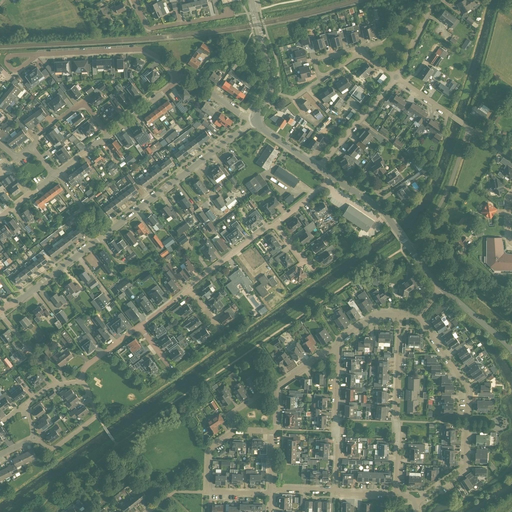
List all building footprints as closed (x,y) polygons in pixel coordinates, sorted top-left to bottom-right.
[(152,13),(164,7),(165,7),(162,0),(149,6),(152,13)] [(470,8),(465,0),(463,0),(457,4),(460,9),(461,8),(464,13),(465,15),(468,14),(466,11),(470,9),(470,8)] [(465,0),(470,8),(473,6),(475,8),(479,6),(477,3),(475,4),(473,0),(465,0)] [(115,7),(114,7),(115,8),(118,13),(125,10),(122,3),(115,7)] [(189,11),(188,3),(181,5),(183,12),(189,11)] [(102,16),(109,13),(106,6),(99,9),(102,16)] [(164,7),(152,13),(155,19),(167,14),(164,7)] [(450,27),(456,19),(445,10),(439,18),(450,27)] [(476,29),(478,25),(474,22),(474,21),(468,17),(465,21),(471,25),(476,29)] [(367,26),(370,37),(375,36),(373,30),(376,29),(375,23),(367,26)] [(349,27),(353,42),(358,40),(357,36),(357,34),(360,33),(358,27),(358,25),(349,27)] [(360,33),(363,33),(364,39),(370,37),(367,26),(361,27),(361,26),(358,27),(360,33)] [(343,38),(346,37),(348,43),(353,42),(349,27),(341,29),(342,32),(343,38)] [(341,46),(341,45),(342,45),(340,39),(343,38),(342,32),(337,33),(336,30),(333,31),(337,46),(337,47),(341,46)] [(337,46),(333,31),(333,32),(325,34),(326,40),(327,42),(330,41),(331,47),(337,46)] [(317,39),(320,48),(325,47),(323,40),(326,40),(325,34),(320,35),(320,38),(317,39)] [(311,36),(308,37),(308,38),(310,43),(313,42),(313,45),(314,49),(320,48),(317,39),(314,39),(313,36),(311,37),(311,36)] [(466,50),(471,42),(467,39),(461,47),(466,50)] [(198,48),(196,51),(192,57),(188,63),(196,68),(200,62),(201,61),(198,59),(201,55),(198,53),(200,50),(207,55),(211,49),(203,43),(199,49),(198,48)] [(296,57),(305,55),(305,54),(306,54),(305,50),(304,50),(303,49),(300,50),(299,47),(291,49),(293,58),(296,57)] [(439,55),(433,64),(437,67),(443,59),(447,53),(443,50),(439,47),(435,53),(439,55)] [(439,55),(435,53),(434,53),(428,61),(433,64),(439,55)] [(300,61),(306,60),(305,55),(296,57),(297,60),(294,61),(294,63),(292,63),(293,66),(301,64),(300,61)] [(111,59),(104,60),(104,68),(104,70),(114,70),(114,74),(114,65),(111,65),(111,59)] [(124,68),(128,68),(127,62),(124,62),(123,59),(117,59),(117,62),(116,62),(116,66),(117,66),(117,69),(124,69),(124,68)] [(136,59),(133,65),(134,65),(132,68),(139,72),(140,68),(141,69),(144,63),(144,62),(144,61),(140,60),(136,59)] [(74,66),(71,66),(72,72),(75,72),(81,72),(81,61),(74,61),(74,66)] [(91,71),(90,65),(87,65),(87,61),(81,61),(81,72),(88,71),(91,71)] [(62,72),(61,62),(55,62),(55,65),(49,66),(48,65),(45,67),(51,75),(55,72),(62,72)] [(71,66),(68,66),(68,62),(61,62),(62,72),(69,71),(69,74),(72,74),(72,72),(71,66)] [(300,70),(300,73),(309,71),(308,66),(302,67),(301,64),(293,66),(294,69),(296,69),(297,71),(300,70)] [(366,73),(371,68),(367,64),(357,74),(361,78),(362,77),(365,79),(369,75),(366,73)] [(434,71),(432,70),(426,65),(419,76),(426,81),(434,71)] [(31,71),(37,80),(43,76),(43,75),(44,74),(46,76),(49,74),(45,69),(42,71),(43,72),(41,73),(37,67),(35,69),(34,68),(31,71)] [(153,70),(150,73),(147,70),(143,74),(145,77),(144,77),(147,80),(148,79),(151,83),(152,82),(153,82),(156,80),(155,79),(158,77),(158,76),(159,75),(158,75),(159,74),(157,71),(156,72),(155,72),(153,70)] [(441,73),(437,70),(433,77),(432,78),(435,80),(441,73)] [(37,80),(31,71),(27,73),(28,74),(26,76),(30,81),(28,82),(25,84),(29,89),(31,87),(30,85),(31,84),(32,84),(37,80)] [(305,81),(305,78),(311,76),(310,75),(312,75),(311,71),(309,71),(300,73),(301,76),(297,77),(299,83),(305,81)] [(216,83),(220,77),(222,74),(219,72),(217,75),(213,72),(209,78),(216,83)] [(381,84),(387,78),(383,74),(377,81),(381,84)] [(345,78),(336,84),(341,92),(350,85),(345,78)] [(226,90),(233,81),(231,79),(228,83),(225,81),(221,87),(226,90)] [(450,83),(451,83),(449,86),(448,88),(440,83),(437,89),(448,97),(452,91),(451,91),(453,88),(455,85),(456,86),(457,83),(452,80),(450,83)] [(226,90),(231,94),(235,88),(232,86),(235,82),(233,81),(226,90)] [(67,89),(62,82),(59,85),(64,92),(67,89)] [(18,84),(16,86),(13,84),(9,89),(17,96),(21,91),(22,92),(24,89),(18,84)] [(134,97),(139,93),(132,84),(127,88),(134,97)] [(81,95),(77,89),(78,89),(75,86),(74,86),(68,90),(75,100),(76,99),(76,100),(79,98),(79,97),(81,95)] [(332,97),(335,94),(331,87),(327,90),(332,97)] [(54,99),(60,107),(61,107),(64,105),(64,104),(65,103),(60,96),(63,93),(60,88),(57,90),(59,92),(56,94),(57,96),(54,99)] [(186,98),(190,95),(184,88),(178,93),(183,100),(182,100),(185,104),(188,101),(186,98)] [(231,94),(236,97),(240,92),(240,91),(235,88),(231,94)] [(17,96),(9,89),(5,94),(13,101),(17,96)] [(240,92),(236,97),(241,101),(245,95),(242,93),(244,91),(242,89),(240,91),(240,92)] [(332,97),(327,90),(323,92),(328,99),(330,97),(332,97)] [(104,99),(99,92),(90,99),(95,105),(104,99)] [(120,100),(119,100),(121,102),(122,102),(124,105),(129,101),(122,92),(117,96),(120,100)] [(328,99),(323,92),(320,95),(324,102),(328,99)] [(13,101),(5,94),(1,99),(9,106),(13,101)] [(393,104),(396,106),(401,99),(396,95),(394,97),(391,95),(387,102),(392,106),(393,104)] [(115,97),(111,100),(116,107),(120,104),(115,97)] [(336,107),(341,99),(342,99),(338,97),(334,102),(332,105),(336,107)] [(9,106),(1,99),(0,100),(0,106),(5,110),(9,106)] [(60,107),(54,99),(51,102),(49,100),(46,102),(44,100),(42,101),(46,106),(49,104),(55,111),(56,110),(57,110),(60,108),(60,107)] [(341,99),(336,107),(339,109),(345,102),(341,99)] [(401,109),(406,102),(401,99),(396,106),(401,109)] [(311,111),(314,109),(311,106),(310,106),(306,100),(300,105),(305,112),(310,109),(311,111)] [(167,110),(169,111),(175,106),(172,102),(170,103),(168,101),(163,104),(167,110)] [(175,104),(182,113),(188,109),(186,107),(185,106),(184,107),(181,102),(181,103),(179,101),(175,104)] [(203,110),(206,112),(211,106),(205,102),(203,105),(200,103),(195,109),(201,114),(203,110)] [(410,117),(417,107),(412,103),(408,110),(405,108),(403,111),(406,113),(409,113),(410,111),(412,113),(410,116),(410,117)] [(34,114),(40,122),(45,118),(43,116),(46,114),(43,111),(46,109),(41,104),(39,105),(37,107),(39,110),(34,114)] [(158,108),(162,113),(167,110),(163,104),(158,108)] [(111,105),(101,113),(106,119),(109,116),(109,117),(112,114),(116,111),(111,105)] [(212,116),(216,110),(211,106),(206,112),(204,116),(206,118),(209,114),(212,116)] [(472,110),(470,113),(475,116),(475,115),(482,120),(486,115),(475,107),(474,106),(473,107),(471,109),(472,110)] [(415,120),(418,117),(422,110),(417,107),(410,117),(413,119),(412,120),(414,122),(415,120)] [(162,113),(158,108),(154,111),(158,117),(158,116),(159,119),(164,115),(162,113)] [(491,119),(497,123),(504,112),(499,108),(491,119)] [(346,117),(349,119),(356,111),(353,109),(346,117)] [(317,119),(322,116),(318,110),(313,114),(317,119)] [(423,120),(427,114),(422,110),(418,117),(415,120),(420,124),(419,126),(415,132),(418,133),(425,122),(423,120)] [(158,117),(154,111),(149,115),(153,120),(158,117)] [(74,123),(76,126),(79,123),(84,119),(83,117),(84,116),(81,113),(80,114),(80,113),(74,118),(72,116),(66,120),(68,123),(70,122),(72,124),(74,123)] [(40,122),(34,114),(29,118),(35,126),(36,127),(37,126),(37,125),(40,122)] [(227,118),(221,114),(216,120),(222,124),(227,118)] [(282,128),(287,121),(291,124),(293,120),(292,119),(294,117),(290,114),(288,117),(287,116),(284,120),(281,118),(277,125),(282,128)] [(149,124),(151,122),(153,124),(155,122),(153,120),(149,115),(145,118),(149,124)] [(296,121),(303,126),(306,122),(299,116),(296,121)] [(35,126),(29,118),(24,121),(25,124),(30,130),(35,126)] [(228,128),(233,122),(227,118),(222,124),(225,126),(222,129),(225,130),(227,127),(228,128)] [(24,121),(22,119),(17,123),(21,128),(25,124),(24,121)] [(430,131),(431,130),(432,128),(436,122),(434,120),(434,122),(431,119),(426,126),(425,126),(423,128),(425,130),(426,129),(425,131),(428,134),(430,131)] [(439,133),(438,130),(441,127),(438,124),(438,123),(436,122),(432,128),(431,130),(430,131),(435,134),(434,135),(437,137),(440,134),(439,133)] [(90,123),(85,128),(83,125),(76,129),(81,135),(84,133),(86,136),(95,129),(93,127),(94,126),(91,124),(90,123)] [(46,136),(49,141),(58,134),(54,129),(56,128),(54,125),(49,129),(51,131),(46,136)] [(141,129),(140,128),(132,133),(136,139),(139,143),(149,137),(143,127),(141,129)] [(379,131),(385,136),(388,131),(382,127),(379,131)] [(168,143),(180,133),(177,129),(165,139),(168,143)] [(296,138),(301,142),(305,136),(308,138),(312,132),(308,129),(305,133),(301,130),(296,138)] [(23,142),(28,138),(22,130),(17,134),(23,142)] [(362,134),(369,140),(372,136),(374,138),(377,134),(373,131),(370,135),(365,130),(362,134)] [(205,141),(210,137),(205,131),(200,135),(205,141)] [(132,140),(131,141),(126,133),(120,137),(122,140),(122,141),(125,145),(128,143),(130,146),(134,144),(132,140)] [(23,142),(17,134),(12,137),(18,146),(19,147),(21,145),(20,144),(23,142)] [(58,134),(49,141),(53,146),(59,142),(61,144),(64,142),(66,140),(64,138),(62,139),(58,134)] [(365,145),(369,140),(362,134),(357,139),(363,143),(361,145),(365,149),(367,147),(365,145)] [(200,145),(205,141),(200,135),(195,139),(200,145)] [(328,140),(325,138),(320,135),(317,140),(322,144),(324,145),(328,140)] [(13,150),(18,146),(12,137),(7,141),(13,150)] [(194,149),(200,145),(195,139),(190,143),(194,149)] [(313,150),(319,142),(313,139),(308,146),(313,150)] [(119,158),(122,156),(117,149),(120,147),(115,141),(110,145),(112,148),(111,148),(119,158)] [(152,152),(148,154),(149,156),(162,146),(158,141),(149,148),(152,152)] [(55,153),(59,158),(67,151),(63,146),(65,145),(64,142),(61,144),(58,146),(60,148),(55,153)] [(135,146),(143,156),(146,153),(139,143),(135,146)] [(194,149),(190,143),(185,147),(189,153),(194,149)] [(350,147),(357,153),(360,155),(365,149),(361,145),(359,147),(354,143),(350,147)] [(269,145),(263,153),(268,156),(269,157),(273,160),(278,152),(269,145)] [(147,155),(148,154),(152,152),(149,148),(148,147),(144,150),(147,155)] [(184,157),(189,153),(185,147),(180,151),(184,157)] [(353,158),(357,153),(350,147),(346,152),(351,156),(349,159),(353,162),(355,160),(353,158)] [(63,163),(71,157),(67,151),(59,158),(63,163)] [(184,157),(180,151),(174,155),(179,161),(184,157)] [(96,162),(100,159),(102,162),(105,160),(103,157),(102,157),(99,153),(92,158),(96,162)] [(268,156),(263,153),(257,163),(267,170),(271,164),(270,163),(273,160),(269,157),(268,156)] [(131,154),(124,159),(129,166),(136,160),(131,154)] [(230,167),(234,163),(238,169),(245,165),(240,159),(237,161),(237,160),(233,155),(232,154),(232,155),(225,160),(224,160),(225,161),(229,166),(229,167),(230,167)] [(386,171),(384,168),(381,164),(383,162),(380,157),(375,161),(376,164),(371,167),(375,174),(377,173),(379,175),(386,171)] [(164,162),(169,168),(174,164),(170,158),(166,161),(163,158),(161,159),(164,163),(164,162)] [(350,166),(353,162),(349,159),(347,161),(345,158),(339,162),(345,170),(350,166)] [(511,176),(511,168),(507,165),(506,164),(508,161),(503,158),(500,162),(506,166),(501,173),(510,180),(511,176)] [(113,161),(108,164),(111,169),(109,170),(112,175),(119,171),(113,161)] [(160,166),(164,172),(169,168),(164,162),(164,163),(161,165),(158,161),(156,163),(159,166),(160,166)] [(88,171),(92,168),(87,162),(82,166),(86,172),(87,172),(88,174),(90,173),(88,171)] [(155,169),(159,176),(164,172),(160,166),(159,166),(156,169),(153,165),(151,167),(154,170),(155,169)] [(86,172),(82,166),(77,170),(81,176),(86,172)] [(218,166),(213,169),(219,177),(224,174),(226,176),(228,174),(223,167),(221,169),(218,166)] [(293,188),(299,180),(279,166),(273,174),(293,188)] [(394,181),(396,183),(403,179),(399,174),(396,176),(394,173),(397,170),(396,168),(386,174),(388,176),(385,178),(387,181),(386,182),(388,185),(389,184),(394,181)] [(150,173),(154,179),(159,176),(155,169),(154,170),(151,172),(148,169),(146,171),(149,174),(150,173)] [(217,183),(215,180),(219,177),(213,169),(209,173),(212,176),(209,178),(214,185),(217,183)] [(81,176),(77,170),(72,174),(76,180),(78,183),(81,181),(79,178),(81,176)] [(410,183),(423,174),(421,170),(410,178),(408,179),(410,183)] [(145,177),(150,183),(154,179),(150,173),(149,174),(146,176),(143,173),(142,174),(144,178),(145,177)] [(71,184),(76,180),(72,174),(66,178),(71,184)] [(135,182),(129,174),(125,176),(132,185),(135,182)] [(140,181),(144,187),(150,183),(145,177),(144,178),(141,180),(138,176),(137,178),(139,181),(140,181)] [(245,184),(253,194),(262,187),(255,177),(245,184)] [(496,193),(499,195),(503,188),(502,188),(504,185),(496,179),(494,182),(489,188),(493,191),(493,192),(493,193),(494,193),(496,193)] [(11,185),(13,187),(11,190),(14,195),(20,190),(17,186),(19,184),(16,181),(11,185)] [(101,183),(103,186),(99,189),(102,192),(108,187),(104,181),(101,183)] [(203,188),(198,181),(188,188),(193,195),(203,188)] [(54,187),(58,193),(60,196),(65,192),(65,193),(67,192),(61,184),(59,185),(59,184),(54,187)] [(0,196),(4,203),(9,199),(5,193),(7,192),(4,187),(3,186),(2,185),(0,186),(0,195),(0,196)] [(128,189),(133,196),(138,192),(133,186),(130,188),(127,185),(125,187),(128,190),(128,189)] [(400,200),(410,192),(405,185),(395,192),(400,200)] [(58,193),(54,187),(49,191),(53,196),(58,193)] [(123,194),(123,193),(128,199),(133,196),(128,189),(128,190),(125,192),(122,189),(120,190),(123,194)] [(53,196),(49,191),(45,194),(49,200),(50,202),(55,198),(53,196)] [(119,197),(123,203),(128,199),(123,193),(123,194),(120,196),(117,193),(115,194),(118,197),(119,197)] [(45,194),(40,198),(44,203),(49,200),(45,194)] [(286,199),(289,203),(295,198),(292,194),(286,199)] [(88,196),(82,201),(84,205),(91,200),(88,196)] [(114,201),(118,207),(123,203),(119,197),(118,197),(115,200),(112,196),(110,198),(113,201),(114,201)] [(219,209),(226,205),(220,196),(213,201),(219,209)] [(238,201),(234,196),(231,199),(229,196),(225,199),(228,202),(226,203),(229,208),(238,201)] [(190,205),(191,205),(185,197),(179,202),(184,209),(183,209),(187,214),(189,213),(187,210),(191,207),(190,205)] [(44,203),(40,198),(35,202),(42,210),(46,206),(44,203)] [(273,208),(278,204),(274,198),(268,203),(262,207),(268,216),(275,211),(273,208)] [(109,204),(113,210),(118,207),(114,201),(113,201),(110,203),(107,200),(105,202),(108,205),(109,204)] [(322,213),(327,209),(323,203),(317,208),(318,210),(316,211),(312,214),(317,221),(323,216),(323,215),(322,213)] [(490,218),(494,212),(490,210),(492,207),(487,203),(482,210),(483,214),(490,218)] [(109,204),(108,205),(105,207),(102,204),(101,205),(103,209),(104,208),(108,214),(113,210),(109,204)] [(343,216),(361,228),(366,232),(373,221),(350,205),(343,216)] [(173,219),(178,215),(173,210),(171,212),(166,206),(160,210),(163,214),(162,215),(162,216),(163,218),(165,218),(165,217),(166,218),(170,215),(173,219)] [(31,223),(34,220),(32,218),(33,217),(27,209),(21,214),(26,222),(29,220),(31,223)] [(216,218),(210,209),(205,213),(212,221),(216,218)] [(246,226),(248,228),(248,229),(250,228),(251,229),(261,222),(257,216),(259,214),(256,210),(249,216),(251,219),(246,223),(247,224),(246,226)] [(208,219),(202,211),(196,215),(202,223),(208,219)] [(160,222),(157,218),(155,220),(152,216),(151,215),(150,216),(149,215),(147,217),(147,218),(146,218),(152,226),(155,224),(159,229),(163,226),(160,222)] [(293,230),(296,228),(301,224),(296,218),(288,224),(293,230)] [(12,234),(13,236),(16,234),(13,231),(18,226),(12,219),(7,223),(11,228),(8,230),(10,232),(12,234)] [(212,230),(215,228),(210,221),(204,225),(206,228),(209,226),(212,230)] [(235,230),(232,232),(238,240),(239,238),(240,239),(242,238),(241,237),(243,236),(240,232),(243,230),(236,221),(231,225),(235,230)] [(187,222),(178,229),(181,234),(191,227),(187,222)] [(135,228),(141,236),(145,232),(147,235),(149,233),(147,231),(148,231),(142,223),(135,228)] [(470,227),(472,233),(482,229),(480,223),(470,227)] [(32,230),(30,228),(28,224),(24,227),(24,228),(28,233),(32,230)] [(12,234),(10,232),(8,230),(5,225),(0,228),(7,238),(12,234)] [(79,228),(74,232),(78,238),(83,234),(79,228)] [(236,241),(238,240),(232,232),(229,234),(225,229),(220,233),(227,242),(230,240),(232,244),(234,242),(235,243),(237,242),(236,241)] [(299,238),(303,244),(306,241),(307,242),(313,237),(308,230),(302,234),(303,235),(299,238)] [(130,231),(125,235),(132,245),(137,241),(130,231)] [(73,242),(78,238),(74,232),(69,236),(73,242)] [(316,244),(311,248),(312,248),(312,249),(312,250),(313,251),(314,252),(315,252),(315,253),(326,245),(323,242),(330,237),(326,232),(316,239),(318,242),(315,244),(316,244)] [(181,245),(189,239),(185,234),(177,239),(181,245)] [(68,246),(73,242),(69,236),(64,240),(68,246)] [(280,245),(273,236),(267,241),(269,244),(268,245),(268,246),(269,248),(271,248),(271,247),(273,250),(270,252),(272,255),(277,252),(275,249),(280,245)] [(465,242),(464,242),(467,239),(464,236),(461,239),(457,236),(452,242),(460,248),(465,242)] [(152,238),(158,247),(162,244),(159,239),(156,241),(153,237),(152,238)] [(174,241),(171,237),(163,243),(166,248),(174,241)] [(511,254),(506,254),(505,253),(504,251),(503,251),(502,241),(502,237),(501,237),(501,238),(496,238),(496,239),(494,239),(494,238),(492,238),(486,238),(486,237),(486,240),(487,240),(487,263),(489,265),(489,266),(491,268),(494,270),(511,269),(511,254)] [(218,249),(219,249),(221,252),(227,248),(220,238),(214,243),(217,246),(216,247),(218,249)] [(210,250),(210,249),(213,247),(207,239),(202,243),(206,249),(203,251),(210,261),(213,259),(213,260),(217,257),(216,256),(211,250),(210,250)] [(63,250),(68,246),(64,240),(58,244),(63,250)] [(115,254),(121,249),(117,243),(114,240),(108,244),(115,254)] [(122,240),(117,243),(121,249),(125,247),(127,246),(126,245),(122,240)] [(58,253),(63,250),(58,244),(53,247),(58,253)] [(128,244),(126,245),(127,246),(125,247),(130,254),(133,252),(128,244)] [(48,251),(53,257),(58,253),(53,247),(52,245),(49,247),(51,249),(48,251)] [(330,251),(331,250),(329,247),(323,251),(325,253),(319,258),(324,264),(332,258),(331,257),(334,255),(330,251)] [(101,260),(104,264),(104,265),(105,264),(110,260),(103,250),(97,255),(101,260)] [(130,261),(137,256),(133,252),(127,257),(130,261)] [(293,263),(286,253),(281,257),(279,255),(274,258),(278,263),(281,261),(286,268),(293,263)] [(12,262),(7,255),(6,256),(8,259),(4,262),(6,266),(12,262)] [(38,259),(43,265),(48,261),(43,255),(39,258),(37,255),(35,256),(37,259),(38,259)] [(33,263),(38,269),(43,265),(38,259),(37,259),(34,262),(32,258),(30,260),(32,263),(33,263)] [(194,273),(189,267),(191,265),(188,260),(183,264),(186,267),(182,269),(188,277),(194,273)] [(28,266),(33,272),(38,269),(33,263),(32,263),(29,266),(27,262),(25,264),(27,267),(28,266)] [(183,281),(188,277),(182,269),(182,270),(180,272),(177,268),(175,270),(168,262),(165,265),(169,269),(171,273),(177,280),(180,278),(183,281)] [(111,272),(105,264),(104,265),(104,264),(102,266),(108,274),(111,272)] [(23,270),(28,276),(33,272),(28,266),(27,267),(24,269),(22,266),(20,267),(22,271),(23,270)] [(300,268),(298,269),(296,266),(286,274),(291,281),(295,277),(298,282),(306,276),(300,268)] [(18,274),(23,280),(28,276),(23,270),(22,271),(19,273),(17,270),(15,271),(15,272),(18,274)] [(170,292),(171,293),(178,288),(171,280),(170,278),(173,275),(169,270),(164,273),(168,278),(166,279),(168,282),(165,285),(168,289),(169,292),(170,292)] [(85,282),(86,281),(89,284),(93,281),(85,271),(80,275),(85,282)] [(141,277),(144,281),(152,275),(148,271),(141,277)] [(13,278),(18,284),(23,280),(18,274),(15,272),(13,273),(12,272),(10,274),(13,278)] [(243,284),(249,292),(252,289),(249,285),(252,283),(247,276),(245,277),(244,276),(240,279),(235,272),(229,277),(232,281),(226,285),(233,295),(239,290),(234,284),(239,280),(243,284)] [(272,287),(277,283),(274,278),(270,281),(264,275),(258,279),(261,283),(255,288),(263,297),(269,293),(264,286),(268,282),(272,287)] [(377,276),(370,281),(372,284),(378,285),(381,283),(377,276)] [(413,289),(419,285),(413,277),(408,280),(408,281),(400,286),(398,294),(407,296),(408,292),(413,288),(413,289)] [(132,285),(127,278),(117,286),(122,292),(132,285)] [(92,289),(98,284),(95,279),(93,281),(89,284),(88,284),(92,289)] [(205,298),(213,292),(210,288),(213,286),(209,281),(200,288),(202,290),(200,292),(205,298)] [(67,289),(70,293),(66,296),(70,301),(74,297),(71,293),(74,291),(76,293),(81,288),(77,284),(75,286),(71,282),(65,287),(67,289)] [(156,304),(159,302),(159,303),(162,301),(161,300),(162,299),(156,291),(159,289),(156,286),(151,290),(153,293),(149,296),(156,304)] [(374,291),(376,295),(373,297),(379,305),(377,306),(381,304),(381,303),(385,300),(384,300),(383,299),(385,297),(385,298),(388,296),(385,290),(380,293),(379,293),(380,293),(379,293),(377,290),(374,291)] [(368,310),(371,308),(367,302),(370,300),(364,291),(357,296),(362,302),(359,304),(364,312),(365,312),(366,312),(368,311),(368,310)] [(223,297),(219,292),(213,298),(214,300),(209,304),(211,307),(214,310),(216,313),(221,309),(216,302),(223,297)] [(94,299),(101,309),(109,303),(102,293),(94,299)] [(51,298),(55,303),(55,304),(58,309),(65,303),(60,296),(59,297),(56,294),(51,298)] [(150,310),(149,309),(150,309),(146,303),(148,301),(145,296),(140,299),(141,301),(138,304),(145,313),(147,311),(148,312),(150,310)] [(353,321),(360,316),(356,310),(358,309),(353,300),(350,302),(349,301),(347,302),(352,309),(347,312),(353,321)] [(450,305),(444,300),(440,305),(446,310),(450,305)] [(131,317),(134,321),(139,317),(135,312),(138,310),(131,301),(127,304),(130,308),(125,312),(130,318),(131,317)] [(184,317),(192,311),(191,310),(191,309),(190,307),(189,307),(188,305),(182,309),(181,307),(181,306),(179,304),(171,310),(173,312),(178,309),(180,311),(184,317)] [(38,323),(41,320),(38,316),(42,313),(46,317),(50,314),(46,309),(43,311),(40,306),(33,311),(37,316),(34,318),(38,323)] [(224,325),(228,322),(230,322),(232,321),(232,319),(231,316),(235,313),(230,307),(224,312),(226,314),(220,319),(224,325)] [(339,326),(341,329),(349,323),(340,310),(337,312),(340,317),(335,320),(337,323),(336,323),(338,326),(339,326)] [(64,318),(60,312),(56,315),(60,321),(64,318)] [(119,316),(114,319),(123,330),(125,328),(127,326),(122,320),(125,318),(121,313),(118,315),(119,316)] [(432,322),(436,327),(443,322),(446,320),(444,317),(443,317),(440,313),(433,318),(434,320),(432,322)] [(197,327),(197,326),(201,323),(197,318),(195,319),(193,316),(188,320),(182,325),(185,328),(188,326),(191,330),(195,328),(196,328),(197,327)] [(25,327),(28,325),(31,329),(34,327),(31,323),(30,323),(26,317),(20,321),(25,327)] [(85,321),(82,317),(77,321),(82,329),(86,326),(83,323),(85,321)] [(120,332),(123,330),(114,319),(110,323),(109,322),(106,324),(111,330),(113,328),(117,333),(119,332),(120,332)] [(443,322),(436,327),(439,333),(442,331),(443,333),(450,329),(447,325),(448,324),(448,323),(446,320),(443,322)] [(161,327),(159,329),(155,324),(149,328),(156,336),(160,333),(162,336),(167,332),(165,329),(163,330),(161,327)] [(105,331),(101,326),(95,331),(98,335),(97,335),(99,339),(100,338),(103,342),(105,340),(106,340),(107,339),(106,339),(109,337),(106,332),(105,331)] [(206,338),(210,335),(209,334),(208,332),(205,329),(198,334),(196,331),(190,335),(194,342),(199,338),(201,342),(202,341),(203,341),(206,340),(206,338)] [(322,344),(331,338),(324,329),(316,335),(318,337),(317,338),(319,341),(320,341),(322,344)] [(448,344),(448,343),(455,338),(456,338),(458,337),(455,332),(454,333),(451,329),(445,334),(447,337),(444,338),(448,344)] [(64,346),(72,339),(64,330),(59,334),(60,335),(57,337),(64,346)] [(6,343),(9,341),(10,343),(10,344),(15,351),(19,348),(14,341),(13,341),(11,339),(12,339),(6,331),(1,336),(6,343)] [(384,346),(384,342),(384,332),(379,332),(378,338),(375,338),(375,346),(378,346),(384,346)] [(390,332),(384,332),(384,342),(390,342),(390,345),(393,345),(393,341),(390,341),(390,332)] [(83,337),(85,340),(81,343),(83,345),(82,346),(85,349),(84,350),(86,353),(87,352),(88,353),(89,352),(89,353),(92,351),(92,350),(96,347),(90,340),(91,340),(87,334),(83,337)] [(170,339),(167,335),(159,341),(160,342),(159,343),(161,345),(162,345),(164,348),(169,344),(172,347),(178,342),(173,336),(170,339)] [(309,353),(314,349),(312,345),(313,344),(310,339),(312,338),(310,335),(305,338),(307,341),(303,344),(309,353)] [(408,345),(414,345),(414,335),(408,335),(408,343),(405,343),(405,347),(408,348),(408,345)] [(420,335),(414,335),(414,345),(419,345),(419,348),(422,348),(423,344),(420,344),(420,335)] [(364,337),(364,341),(364,347),(369,347),(369,350),(372,350),(373,346),(370,346),(370,337),(364,337)] [(456,338),(455,338),(448,343),(452,348),(454,347),(456,350),(461,346),(460,344),(456,338)] [(137,355),(145,349),(140,343),(139,345),(138,343),(135,339),(127,345),(128,344),(130,347),(130,348),(131,348),(131,349),(131,350),(133,352),(132,353),(135,356),(130,360),(133,364),(140,358),(137,355)] [(364,351),(364,347),(364,341),(358,341),(358,349),(355,349),(355,355),(358,355),(358,351),(364,351)] [(301,353),(303,351),(298,342),(294,344),(296,346),(289,351),(296,361),(303,356),(301,353)] [(170,355),(174,361),(176,359),(178,360),(180,358),(179,357),(182,355),(180,352),(182,350),(178,344),(173,348),(175,351),(170,355)] [(275,352),(273,349),(274,348),(272,344),(267,347),(272,355),(275,352)] [(457,354),(461,359),(469,353),(466,348),(464,346),(457,351),(459,353),(457,354)] [(25,358),(19,349),(12,354),(15,359),(19,357),(22,361),(25,358)] [(49,358),(53,355),(48,349),(44,352),(49,358)] [(67,350),(61,354),(67,362),(67,361),(73,356),(67,350)] [(61,367),(67,362),(61,354),(61,355),(59,352),(53,357),(61,367)] [(471,352),(469,353),(461,359),(464,364),(470,360),(471,363),(474,361),(473,359),(474,357),(471,352)] [(285,366),(290,362),(284,353),(279,357),(279,358),(275,360),(279,366),(283,363),(285,366)] [(427,359),(427,365),(440,365),(437,365),(437,362),(437,361),(436,361),(436,358),(430,358),(430,355),(424,355),(424,359),(427,359)] [(7,357),(3,361),(10,369),(14,365),(7,357)] [(377,361),(377,366),(389,367),(389,365),(387,365),(387,361),(382,361),(382,357),(375,357),(374,361),(377,361)] [(154,362),(153,362),(150,359),(141,366),(138,363),(134,365),(137,369),(139,367),(142,370),(146,367),(148,370),(151,374),(153,373),(154,375),(157,372),(156,370),(158,369),(155,365),(156,365),(154,362)] [(469,371),(472,375),(480,370),(483,368),(482,368),(482,369),(479,365),(477,365),(475,362),(468,367),(470,370),(469,371)] [(359,364),(356,364),(346,364),(346,369),(354,369),(354,372),(361,372),(361,368),(359,368),(359,364)] [(440,372),(440,365),(427,365),(431,365),(431,374),(435,374),(435,375),(439,375),(439,372),(440,372)] [(35,374),(28,379),(34,387),(38,385),(43,380),(39,375),(41,373),(37,367),(33,370),(35,374)] [(483,368),(480,370),(472,375),(475,380),(481,377),(483,379),(485,377),(487,375),(483,368)] [(238,380),(235,375),(233,372),(228,376),(230,379),(233,377),(235,382),(238,380)] [(326,387),(326,384),(322,384),(323,374),(316,374),(316,384),(320,384),(319,387),(326,387)] [(249,389),(257,384),(252,375),(243,381),(249,389)] [(441,385),(453,386),(453,385),(450,385),(450,379),(447,379),(448,375),(442,375),(441,380),(439,380),(438,381),(438,385),(441,385)] [(389,380),(389,378),(376,377),(376,383),(374,383),(374,386),(381,387),(381,383),(386,383),(386,380),(389,380)] [(406,390),(406,395),(417,395),(417,388),(419,388),(419,379),(414,379),(414,377),(408,377),(408,390),(406,390)] [(308,388),(308,379),(303,379),(303,378),(301,379),(299,381),(301,383),(300,388),(308,388)] [(243,398),(246,396),(241,390),(244,388),(240,382),(235,386),(237,390),(234,392),(240,400),(243,398)] [(488,396),(489,393),(490,387),(490,383),(484,383),(484,385),(481,385),(480,393),(479,393),(478,396),(488,396)] [(229,398),(232,396),(224,385),(218,389),(222,395),(219,397),(225,406),(231,402),(229,398)] [(453,392),(453,386),(441,385),(442,385),(442,395),(450,395),(450,392),(453,392)] [(12,394),(17,400),(20,398),(21,399),(24,396),(23,395),(26,393),(21,386),(12,394)] [(345,389),(345,394),(355,395),(355,391),(362,391),(362,387),(361,387),(351,386),(351,389),(345,389)] [(377,396),(388,396),(388,394),(386,394),(386,391),(381,391),(381,388),(377,388),(377,390),(377,396)] [(65,396),(68,400),(75,394),(71,389),(66,393),(64,390),(60,393),(63,397),(65,396)] [(286,396),(286,402),(295,402),(295,397),(296,397),(296,394),(295,394),(295,391),(290,391),(290,394),(289,394),(289,397),(286,396)] [(1,401),(7,408),(11,405),(6,399),(9,397),(5,392),(0,396),(0,399),(1,401)] [(74,403),(79,399),(75,394),(68,400),(70,402),(68,404),(71,409),(76,406),(74,403)] [(317,403),(327,403),(327,398),(320,398),(320,394),(314,394),(314,397),(317,398),(317,403)] [(416,402),(417,395),(406,395),(405,400),(407,400),(407,413),(412,413),(412,411),(418,412),(418,403),(416,402)] [(444,401),(444,405),(453,406),(453,399),(446,399),(446,396),(441,396),(441,401),(444,401)] [(218,408),(213,400),(209,403),(214,410),(218,408)] [(491,408),(492,401),(482,401),(481,405),(477,404),(477,408),(478,408),(478,411),(487,412),(487,408),(491,408)] [(38,417),(45,412),(43,409),(44,408),(40,402),(37,404),(40,408),(34,412),(38,417)] [(296,407),(294,407),(295,402),(286,402),(285,407),(288,407),(288,410),(296,411),(296,407)] [(353,411),(353,407),(357,407),(357,402),(350,402),(350,405),(345,405),(345,410),(353,411)] [(314,408),(313,412),(319,412),(321,412),(322,409),(326,409),(327,403),(317,403),(315,403),(315,408),(314,408)] [(453,412),(453,406),(444,405),(444,409),(441,409),(441,415),(444,415),(444,412),(453,412)] [(80,419),(88,413),(86,409),(84,406),(78,411),(76,409),(70,413),(74,418),(78,415),(80,419)] [(350,416),(349,419),(356,419),(357,411),(353,411),(345,410),(345,416),(350,416)] [(285,414),(285,420),(297,420),(297,417),(300,417),(300,414),(297,414),(297,412),(291,411),(291,414),(285,414)] [(319,412),(313,412),(313,415),(314,415),(314,421),(317,421),(326,421),(326,416),(321,416),(321,412),(319,412)] [(388,414),(388,412),(377,412),(376,417),(375,417),(375,420),(385,420),(385,418),(385,414),(388,414)] [(218,425),(224,421),(219,414),(208,421),(210,425),(206,428),(211,435),(218,431),(215,426),(217,425),(218,425)] [(47,422),(50,420),(47,416),(42,419),(44,421),(38,426),(42,431),(43,430),(48,426),(50,425),(47,422)] [(297,420),(285,420),(285,426),(291,426),(291,429),(297,429),(297,420)] [(326,427),(326,421),(317,421),(317,424),(314,424),(314,426),(313,426),(313,430),(319,430),(319,427),(326,427)] [(57,433),(61,430),(57,425),(51,430),(53,433),(47,437),(51,442),(59,436),(57,433)] [(446,429),(445,435),(455,435),(455,430),(450,430),(450,425),(442,425),(442,429),(446,429)] [(445,435),(445,440),(442,440),(442,444),(453,444),(453,441),(455,441),(455,439),(456,439),(456,435),(455,435),(445,435)] [(476,445),(485,445),(489,445),(490,440),(488,440),(488,436),(482,435),(482,438),(476,438),(476,445)] [(287,440),(287,445),(296,446),(296,443),(299,443),(299,437),(296,437),(293,437),(293,440),(287,440)] [(347,443),(346,448),(355,449),(358,449),(358,437),(353,437),(353,440),(350,440),(350,443),(347,443)] [(254,450),(257,450),(257,438),(253,438),(252,439),(252,440),(252,448),(248,448),(248,454),(254,454),(254,450)] [(257,438),(257,450),(260,450),(260,454),(266,454),(266,448),(262,448),(263,441),(262,441),(262,440),(261,439),(257,438)] [(234,450),(237,450),(238,440),(234,440),(233,441),(232,441),(232,447),(229,447),(229,453),(232,453),(234,453),(234,450)] [(241,440),(238,440),(237,450),(240,450),(240,453),(242,454),(245,454),(246,448),(243,448),(243,442),(242,442),(242,441),(241,440)] [(319,445),(319,449),(328,449),(328,443),(322,443),(322,440),(316,440),(316,445),(319,445)] [(378,449),(388,450),(389,444),(383,444),(383,441),(376,441),(376,449),(378,449)] [(410,453),(418,454),(420,454),(424,454),(424,444),(416,444),(416,448),(410,448),(410,453)] [(442,455),(454,456),(454,450),(453,450),(453,447),(441,446),(441,455),(442,455)] [(358,449),(355,449),(346,448),(346,454),(352,454),(352,457),(359,458),(359,454),(358,453),(358,449)] [(30,461),(37,458),(33,449),(26,453),(30,461)] [(321,458),(322,455),(328,456),(328,449),(319,449),(319,453),(315,453),(315,458),(321,458)] [(388,455),(388,450),(378,449),(378,455),(375,455),(375,460),(383,460),(383,455),(388,455)] [(487,458),(487,450),(481,450),(481,454),(476,453),(475,462),(485,462),(485,458),(487,458)] [(30,461),(26,453),(19,456),(23,464),(30,461)] [(420,454),(418,454),(410,453),(409,459),(416,459),(416,463),(422,463),(422,458),(420,458),(420,454)] [(454,461),(454,456),(442,455),(442,461),(446,461),(446,465),(453,465),(453,461),(454,461)] [(23,464),(19,456),(12,459),(15,464),(17,468),(23,464)] [(8,467),(12,475),(19,472),(17,468),(15,464),(8,467)] [(12,475),(8,467),(1,470),(5,479),(12,475)] [(427,479),(432,479),(435,479),(435,474),(438,474),(438,468),(433,467),(433,470),(427,470),(427,479)] [(475,469),(475,476),(474,475),(471,477),(475,484),(477,482),(477,476),(486,476),(486,469),(475,469)] [(246,478),(250,478),(249,484),(255,484),(255,475),(255,471),(246,470),(246,478)] [(319,477),(319,471),(307,470),(307,480),(313,480),(313,481),(316,481),(316,477),(319,477)] [(328,480),(328,471),(319,471),(319,477),(322,477),(322,481),(325,481),(325,480),(328,480)] [(215,484),(220,484),(221,475),(221,472),(216,472),(212,472),(212,478),(215,478),(215,484)] [(261,472),(261,475),(255,475),(255,484),(261,484),(261,478),(264,479),(264,472),(261,472)] [(414,487),(414,486),(415,476),(409,476),(409,472),(406,472),(406,478),(409,478),(409,485),(409,486),(410,487),(414,487)] [(226,473),(226,476),(221,475),(220,484),(226,484),(226,479),(229,479),(229,473),(226,473)] [(415,473),(415,476),(414,486),(414,487),(419,487),(419,486),(420,486),(420,479),(424,479),(424,473),(420,473),(415,473)] [(472,486),(475,484),(471,477),(468,480),(467,478),(461,482),(467,490),(472,486)] [(136,493),(144,503),(146,501),(143,498),(146,496),(142,490),(139,493),(138,492),(136,493)] [(142,504),(144,503),(136,493),(134,495),(135,496),(132,498),(136,504),(139,501),(142,504)] [(279,502),(289,503),(291,503),(292,495),(289,495),(289,497),(280,497),(279,497),(278,498),(278,501),(279,502)] [(136,504),(132,498),(129,501),(128,499),(126,501),(134,511),(136,509),(133,506),(136,504)] [(131,511),(132,511),(134,511),(126,501),(124,502),(125,504),(122,506),(126,511),(130,509),(131,511)] [(262,505),(258,504),(258,502),(256,502),(256,511),(265,511),(265,510),(262,510),(262,505)] [(291,503),(289,503),(279,502),(279,503),(278,503),(278,507),(279,507),(279,508),(286,508),(286,510),(291,510),(291,505),(291,503)] [(306,511),(311,511),(311,506),(312,502),(306,502),(305,506),(302,506),(302,511),(305,511),(306,511)] [(315,502),(314,506),(311,506),(311,511),(314,511),(320,511),(321,511),(320,511),(323,511),(323,507),(320,507),(321,503),(321,502),(315,502)] [(332,511),(332,507),(329,507),(330,502),(324,502),(321,502),(321,503),(320,507),(323,507),(323,511),(329,511),(332,511)] [(353,511),(353,509),(350,509),(350,503),(342,503),(342,507),(341,507),(341,510),(342,510),(341,511),(353,511)] [(370,511),(371,504),(362,503),(361,511),(370,511)]
